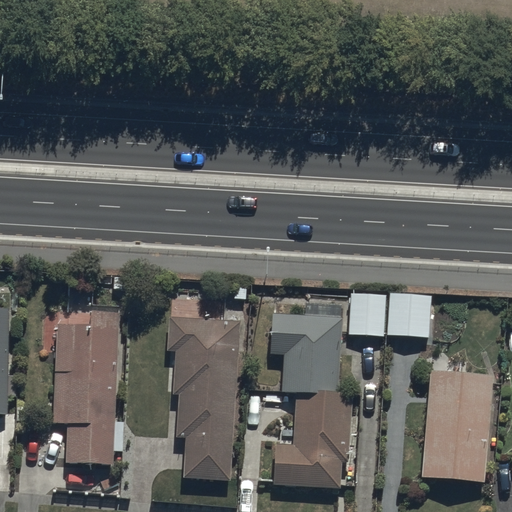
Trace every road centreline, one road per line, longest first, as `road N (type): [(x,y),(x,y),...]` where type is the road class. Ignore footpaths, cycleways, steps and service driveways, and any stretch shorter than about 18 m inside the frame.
road 1 (primary): [(511,229),(0,200)]
road 2 (primary): [(0,135),(511,164)]
